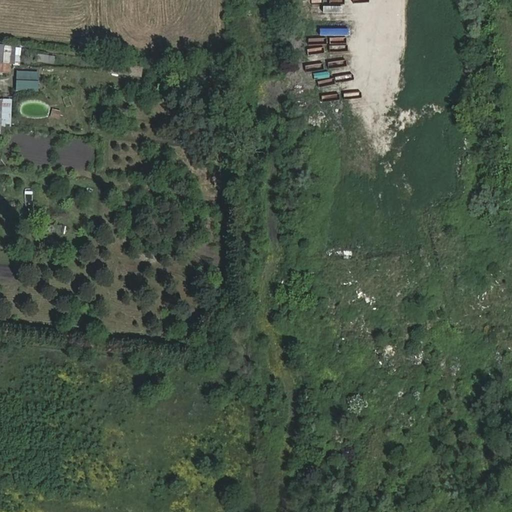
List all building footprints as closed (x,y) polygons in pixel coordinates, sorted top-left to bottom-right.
[(10,50),(3,49),(1,68),(8,69),(10,50)] [(37,55),(36,63),(54,64),(54,56),(37,55)] [(14,91),(37,92),(38,72),(16,71),(14,91)] [(0,99),(0,133),(1,126),(10,126),(11,100),(0,99)] [(59,119),(60,111),(51,109),(49,118),(59,119)] [(67,234),(68,227),(44,225),(44,232),(67,234)] [(69,226),(69,235),(80,236),(80,227),(69,226)]
